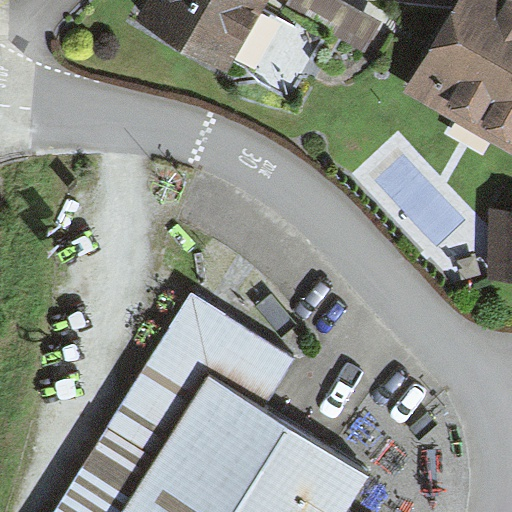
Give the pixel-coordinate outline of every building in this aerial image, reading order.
[(278,0),(158,0),(143,28),(234,79),(278,0)] [(377,31),(318,0),(307,0),(296,22),(363,58),(377,31)] [(511,0),(466,0),(412,92),(511,149),(511,0)] [(511,222),(498,222),(494,284),(511,285),(511,222)] [(299,353),(191,287),(54,511),(345,511),(368,475),(263,411),(299,353)]
